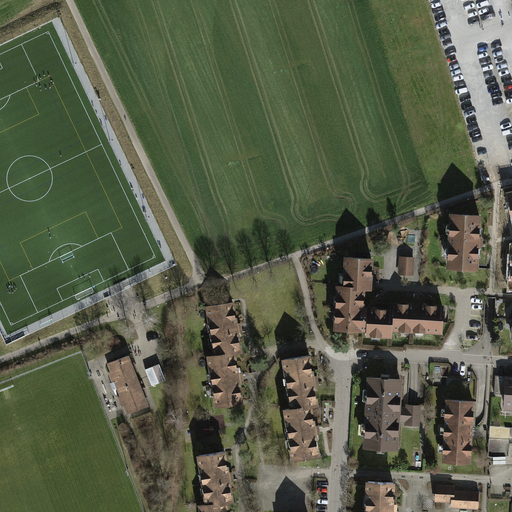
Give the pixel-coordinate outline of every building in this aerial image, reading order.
[(479,215),(452,214),(449,267),(476,269),(478,246),(482,246),(482,238),(478,238),(479,215)] [(345,283),(345,286),(363,288),(374,288),(374,281),(370,281),(371,258),(347,257),(346,275),(349,275),(348,283),(345,283)] [(414,258),(400,257),(400,274),(413,274),(414,258)] [(391,335),(391,329),(392,310),(362,308),(363,288),(345,286),(338,286),(338,296),(341,296),(340,304),(337,304),(337,311),(340,311),(339,319),(337,319),(336,328),(361,330),(361,328),(368,329),(368,334),(372,334),(372,331),(381,332),(381,334),(391,335)] [(392,304),(392,310),(391,329),(401,329),(401,326),(409,327),(409,330),(415,330),(416,327),(424,327),(424,330),(441,331),(443,306),(421,305),(421,301),(413,301),(413,305),(392,304)] [(215,355),(234,353),(240,352),(237,332),(241,331),(240,323),(236,324),(232,303),(208,306),(210,324),(213,323),(214,331),(212,331),(213,337),(215,337),(217,345),(214,345),(215,355)] [(237,374),(234,353),(215,355),(209,356),(212,373),(214,373),(215,381),(213,381),(214,387),(216,386),(218,395),(215,395),(217,406),(242,402),(238,381),(243,380),(242,373),(237,374)] [(292,408),(310,406),(317,405),(314,384),(318,384),(317,376),(312,377),(309,355),(284,359),(287,377),(289,376),(291,384),(288,384),(289,390),(292,390),(293,398),(290,398),(292,408)] [(127,356),(109,363),(129,412),(147,405),(127,356)] [(400,379),(369,378),(369,390),(364,389),(363,400),(368,400),(367,424),(362,424),(361,434),(366,435),(366,447),(396,448),(398,421),(398,417),(395,417),(395,411),(398,411),(399,406),(400,379)] [(511,378),(506,378),(506,379),(495,379),(494,394),(502,394),(502,387),(506,387),(505,407),(511,407),(511,378)] [(473,401),(447,400),(444,460),(470,462),(473,401)] [(420,406),(407,405),(407,407),(406,422),(406,424),(419,425),(420,406)] [(314,427),(310,406),(292,408),(286,409),(288,426),(291,426),(292,434),(290,434),(291,440),(293,440),(294,447),(292,448),(293,458),(318,454),(315,434),(319,434),(318,426),(314,427)] [(406,422),(407,407),(399,406),(398,411),(395,411),(395,417),(398,417),(398,421),(406,422)] [(207,504),(225,501),(232,501),(228,480),(233,480),(232,472),(227,473),(224,451),(199,455),(202,472),(204,472),(206,480),(203,481),(204,486),(207,486),(208,494),(205,494),(207,504)] [(396,511),(397,505),(392,504),(393,483),(368,481),(367,498),(370,499),(370,507),(367,506),(366,511),(396,511)] [(437,485),(436,500),(453,501),(452,506),(467,507),(468,492),(454,491),(454,486),(437,485)] [(477,508),(478,493),(468,492),(467,507),(477,508)] [(227,511),(225,501),(207,504),(201,505),(201,511),(227,511)]
